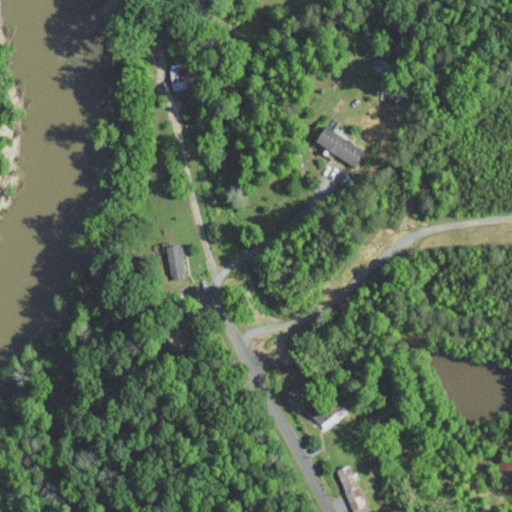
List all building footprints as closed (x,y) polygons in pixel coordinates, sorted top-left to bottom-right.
[(372,72),(386,72),(386,58),(371,58),(372,72)] [(172,91),(193,86),(188,62),(166,66),(172,91)] [(364,149),(321,126),(312,143),(355,166),(364,149)] [(181,279),(180,247),(168,248),(169,279),(181,279)] [(346,411),(331,393),(308,411),(318,424),(332,413),(336,419),(346,411)] [(498,476),(511,476),(511,460),(499,460),(498,476)] [(351,509),(364,504),(347,462),(334,468),(351,509)]
